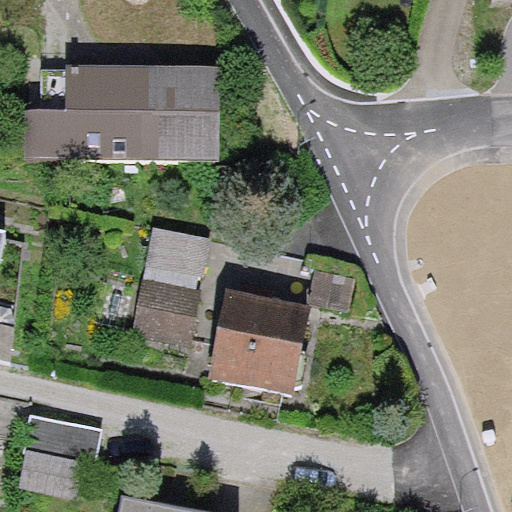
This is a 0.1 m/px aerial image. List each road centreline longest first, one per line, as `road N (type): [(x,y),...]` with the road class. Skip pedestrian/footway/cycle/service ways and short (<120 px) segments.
road 1 (residential): [(477,473),(374,470),(0,377)]
road 2 (residential): [(350,145),(419,306),(477,473)]
road 3 (residential): [(350,145),(262,0)]
road 4 (residential): [(511,139),(350,145)]
